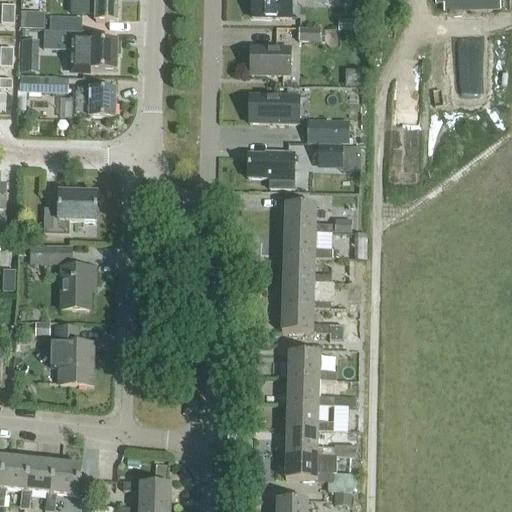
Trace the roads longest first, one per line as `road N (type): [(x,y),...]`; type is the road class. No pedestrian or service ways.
road 1 (residential): [(144,159),(134,187),(127,436)]
road 2 (residential): [(211,0),(205,189),(185,227)]
road 3 (residential): [(207,443),(216,289),(185,227)]
road 4 (residential): [(144,159),(155,0)]
road 5 (residential): [(0,150),(144,159)]
road 6 (residential): [(127,436),(0,423)]
